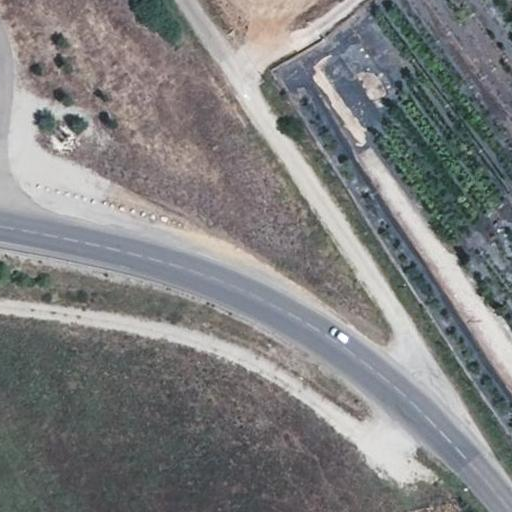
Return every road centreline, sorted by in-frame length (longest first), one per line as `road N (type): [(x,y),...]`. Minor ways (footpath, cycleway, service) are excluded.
road 1 (tertiary): [(509,511),(406,397),(338,342),(273,304),(171,263),(0,223)]
road 2 (track): [(184,0),(403,333),(418,380),(406,397)]
